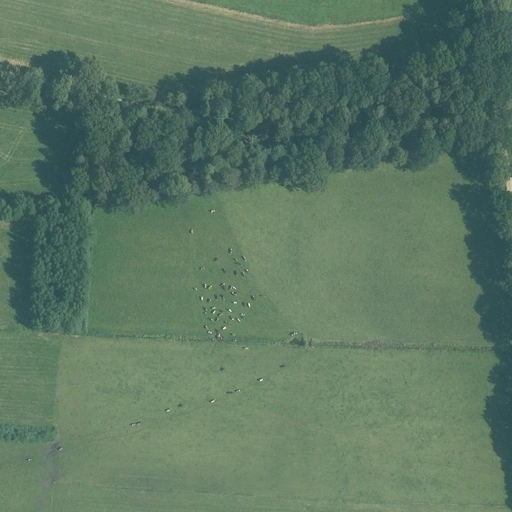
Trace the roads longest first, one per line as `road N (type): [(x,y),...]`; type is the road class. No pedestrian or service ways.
road 1 (track): [(511,66),(202,112),(162,112),(0,73)]
road 2 (track): [(511,206),(482,0)]
